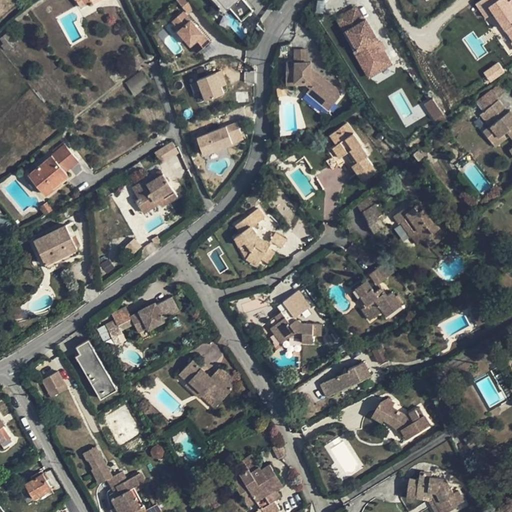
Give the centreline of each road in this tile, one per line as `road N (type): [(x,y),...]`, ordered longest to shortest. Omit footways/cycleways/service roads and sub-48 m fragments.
road 1 (residential): [(173,245),(278,408),(316,511)]
road 2 (residential): [(173,245),(247,174),(257,148),(263,54),(296,0)]
road 3 (residential): [(3,367),(173,245)]
road 4 (residential): [(83,511),(3,367)]
